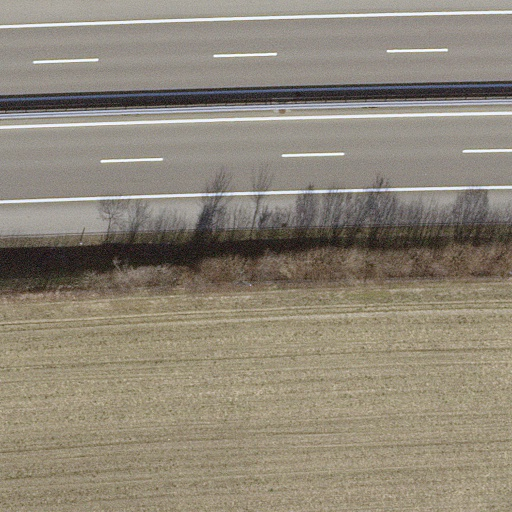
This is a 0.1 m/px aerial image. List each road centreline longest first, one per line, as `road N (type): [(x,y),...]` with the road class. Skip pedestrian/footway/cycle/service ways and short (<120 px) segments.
road 1 (motorway): [(0,166),(511,150)]
road 2 (motorway): [(511,50),(0,64)]
